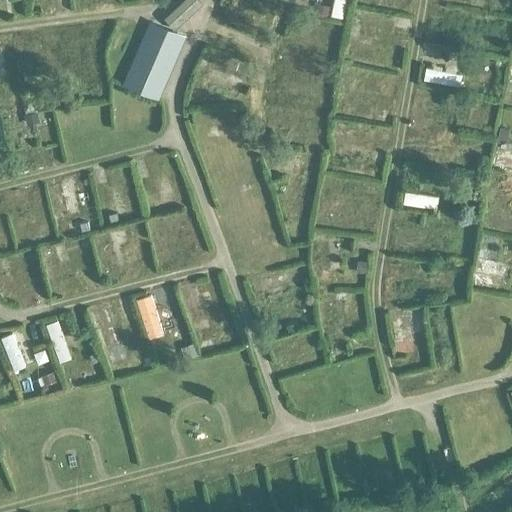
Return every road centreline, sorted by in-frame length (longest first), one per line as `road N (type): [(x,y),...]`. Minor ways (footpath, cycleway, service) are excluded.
road 1 (residential): [(209,333),(78,406),(0,265)]
road 2 (residential): [(0,206),(172,106),(191,72),(193,0)]
road 3 (residential): [(507,17),(469,263)]
